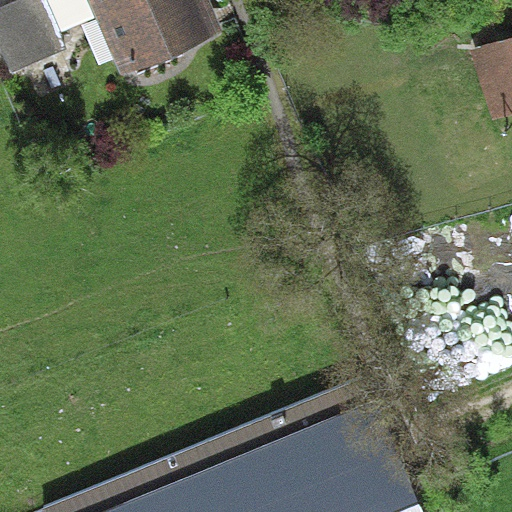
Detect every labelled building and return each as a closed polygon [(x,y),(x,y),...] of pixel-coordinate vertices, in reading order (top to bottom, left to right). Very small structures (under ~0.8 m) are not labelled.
[(14,0),(0,6),(0,50),(9,72),(66,48),(59,32),(45,0),(14,0)] [(89,0),(45,0),(59,32),(97,17),(89,0)] [(209,0),(89,0),(97,17),(123,75),(224,32),(209,0)] [(511,34),(468,49),(492,121),(511,114),(511,34)] [(371,401),(362,378),(44,508),(45,511),(423,511),(377,399),(371,401)]
